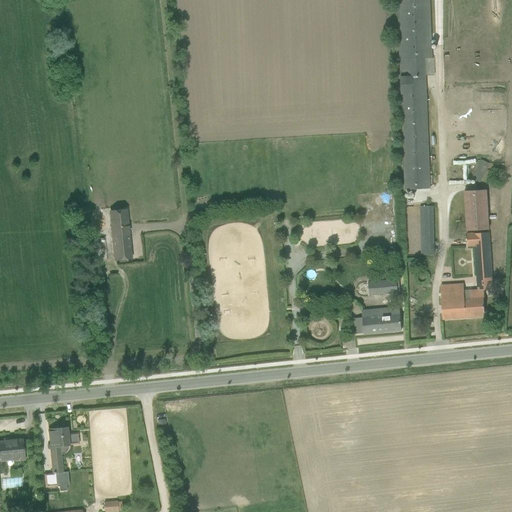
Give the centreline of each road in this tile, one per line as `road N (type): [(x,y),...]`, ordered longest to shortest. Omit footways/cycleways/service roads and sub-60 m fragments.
road 1 (secondary): [(0,403),(511,350)]
road 2 (track): [(165,511),(143,388)]
